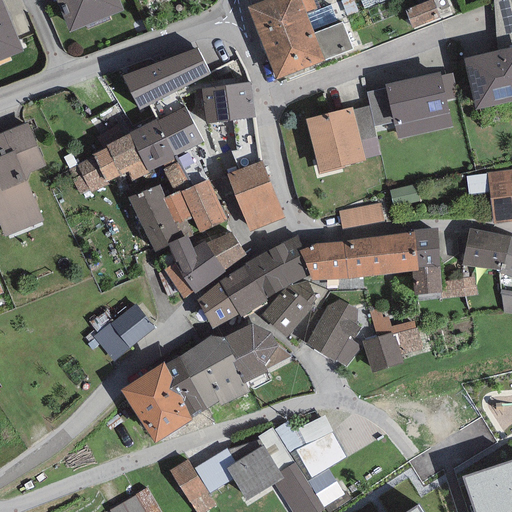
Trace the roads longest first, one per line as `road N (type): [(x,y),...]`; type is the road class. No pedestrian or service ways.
road 1 (residential): [(0,510),(299,406),(333,402),(367,411),(393,431),(453,511)]
road 2 (residential): [(306,232),(252,254),(194,298),(111,392),(0,483)]
road 3 (residential): [(237,18),(0,101)]
road 4 (residential): [(237,18),(306,232)]
road 5 (residential): [(511,229),(306,232)]
